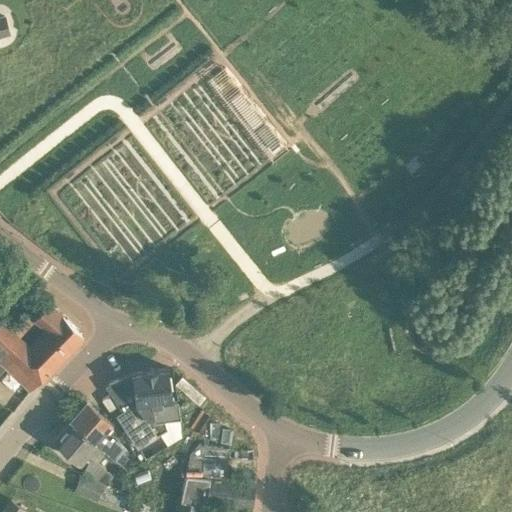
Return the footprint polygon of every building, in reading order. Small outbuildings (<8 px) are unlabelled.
[(0,35),(9,34),(4,17),(0,17),(0,35)] [(82,334),(47,301),(32,317),(26,311),(10,327),(2,319),(0,320),(0,361),(30,390),(82,334)] [(172,401),(167,368),(130,373),(104,386),(121,411),(116,415),(127,432),(137,448),(157,435),(156,434),(165,429),(163,421),(179,419),(177,401),(172,401)] [(68,420),(105,452),(114,459),(124,448),(115,440),(112,443),(102,433),(110,423),(85,401),(68,420)] [(96,462),(105,452),(68,420),(52,439),(79,462),(83,458),(87,462),(80,474),(103,483),(110,475),(96,462)] [(203,511),(205,502),(252,507),(255,481),(225,477),(228,448),(197,444),(188,454),(179,498),(174,499),(171,511),(203,511)] [(81,475),(74,490),(96,500),(103,485),(81,475)] [(10,499),(0,511),(23,511),(25,510),(10,499)]
